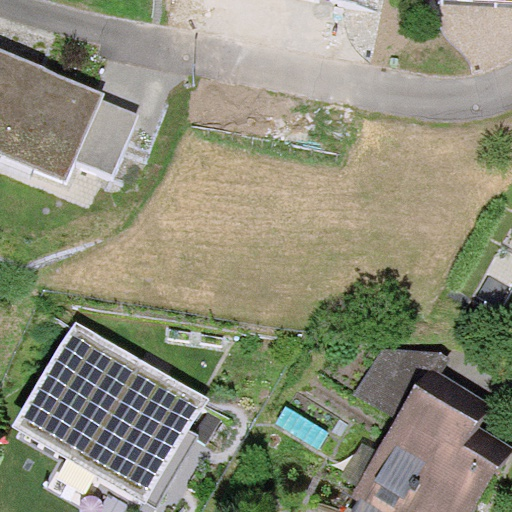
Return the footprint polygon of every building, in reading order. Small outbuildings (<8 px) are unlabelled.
[(511,0),(444,0),(444,13),(511,15),(511,0)] [(99,105),(0,64),(0,169),(61,195),(99,105)] [(203,404),(75,329),(17,430),(145,504),(203,404)] [(382,347),(357,394),(397,415),(415,383),(431,395),(442,374),(452,358),(443,351),(382,347)] [(493,403),(442,374),(431,395),(415,383),(397,415),(352,496),(361,502),(354,511),(471,511),(511,453),(511,444),(480,423),(493,403)]
